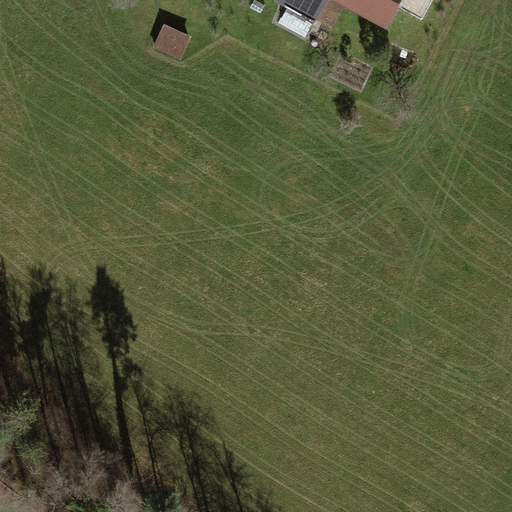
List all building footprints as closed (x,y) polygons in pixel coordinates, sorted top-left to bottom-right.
[(277,0),(315,19),(316,17),(325,0),(277,0)] [(337,0),(325,0),(316,17),(333,26),(344,4),(337,0)] [(397,0),(337,0),(344,4),(385,24),(395,5),(397,0)] [(397,0),(395,5),(422,19),(431,0),(397,0)] [(313,21),(284,6),(278,18),(307,33),(313,21)] [(191,35),(163,23),(153,47),(180,59),(191,35)]
